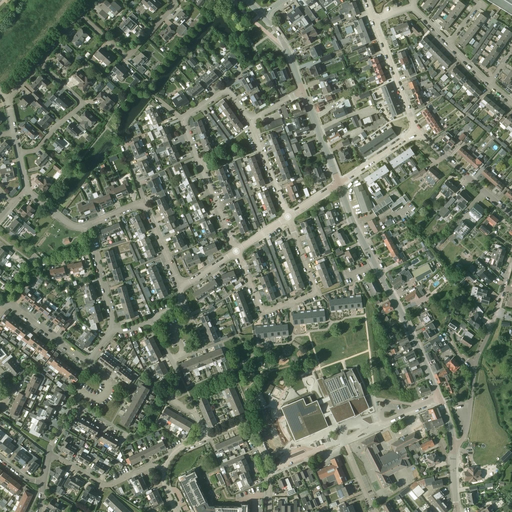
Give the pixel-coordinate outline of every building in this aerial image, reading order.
[(155,11),(161,4),(158,1),(156,2),(154,0),(150,0),(150,1),(149,0),(143,0),(142,2),(149,8),(150,6),(155,11)] [(313,0),(308,0),(306,2),(309,7),(311,9),(315,6),(316,7),(318,5),(316,1),(315,2),(313,0)] [(511,0),(487,0),(511,15),(511,0)] [(101,7),(103,9),(97,15),(104,21),(109,15),(112,18),(115,15),(122,8),(114,1),(110,6),(106,2),(101,7)] [(350,4),(349,1),(345,3),(347,8),(338,12),(339,15),(345,13),(351,10),(357,8),(355,2),(350,4)] [(462,11),(465,6),(460,1),(456,6),(462,11)] [(433,7),(426,2),(422,8),(429,13),(433,7)] [(458,16),(462,11),(456,6),(452,11),(458,16)] [(312,14),(307,7),(303,10),(308,17),(312,14)] [(291,12),(287,15),(293,22),(294,24),(299,20),(305,29),(312,24),(306,16),(304,17),(298,8),(291,13),(291,12)] [(353,16),(359,14),(357,8),(351,10),(352,12),(350,13),(352,16),(353,16)] [(174,19),(180,24),(177,28),(178,29),(182,33),(183,33),(187,28),(182,24),(188,17),(182,11),(177,17),(176,16),(174,19)] [(452,11),(448,16),(454,20),(458,16),(452,11)] [(131,31),(137,25),(134,22),(137,18),(132,13),(129,17),(120,27),(125,32),(129,28),(131,31)] [(477,19),(483,23),(487,18),(481,14),(477,19)] [(339,16),(330,20),(332,24),(341,20),(339,16)] [(448,16),(444,21),(450,25),(454,20),(448,16)] [(439,19),(443,23),(440,26),(446,30),(450,25),(444,21),(440,17),(439,19)] [(356,28),(364,25),(361,19),(357,21),(356,18),(349,20),(350,23),(354,22),(356,28)] [(473,23),(479,28),(483,23),(477,19),(473,23)] [(407,23),(400,25),(404,36),(411,33),(409,30),(408,27),(409,27),(408,26),(409,25),(408,24),(407,23)] [(469,28),(475,33),(479,28),(473,23),(469,28)] [(364,25),(356,28),(358,33),(366,30),(364,25)] [(390,29),(393,36),(391,37),(392,41),(394,47),(398,45),(396,39),(404,36),(400,25),(390,29)] [(167,41),(175,32),(169,26),(161,35),(167,41)] [(306,30),(305,30),(307,33),(302,35),(304,38),(303,39),(304,42),(305,42),(307,45),(307,44),(308,45),(311,44),(311,43),(315,41),(313,37),(317,35),(315,30),(312,26),(306,30)] [(475,33),(469,28),(466,33),(472,38),(475,33)] [(511,32),(506,29),(503,34),(509,39),(511,34),(511,32)] [(79,47),(89,36),(82,30),(77,35),(76,34),(71,40),(79,47)] [(366,30),(358,33),(359,36),(356,38),(355,37),(352,39),(353,42),(368,36),(366,30)] [(474,39),(472,38),(466,33),(462,38),(468,43),(470,44),(474,39)] [(499,35),(501,36),(499,39),(506,44),(509,39),(503,34),(501,33),(499,35)] [(362,45),(370,42),(368,36),(353,42),(354,45),(361,42),(362,45)] [(430,41),(425,37),(420,42),(424,47),(430,41)] [(325,47),(332,43),(330,38),(323,41),(325,47)] [(468,43),(462,38),(458,43),(464,48),(468,43)] [(496,44),(502,49),(506,44),(499,39),(496,44)] [(424,47),(428,51),(434,46),(430,41),(424,47)] [(491,45),(494,47),(493,49),(499,54),(502,49),(496,44),(493,42),(491,45)] [(64,48),(70,53),(72,50),(69,48),(70,47),(67,44),(64,48)] [(313,59),(323,54),(320,49),(318,45),(316,46),(309,50),(313,59)] [(411,45),(406,47),(408,50),(410,49),(412,53),(415,51),(414,49),(412,46),(411,45)] [(430,57),(433,55),(438,50),(434,46),(428,51),(425,54),(427,55),(428,55),(430,57)] [(372,47),(367,49),(366,47),(357,51),(359,54),(367,51),(369,56),(375,54),(372,47)] [(108,65),(114,58),(110,54),(109,55),(101,49),(95,56),(100,60),(101,59),(108,65)] [(489,54),(495,59),(499,54),(493,49),(489,54)] [(438,50),(433,55),(437,60),(442,54),(438,50)] [(399,60),(406,57),(404,51),(397,54),(399,60)] [(146,70),(141,65),(148,58),(142,53),(137,59),(136,58),(134,60),(140,66),(137,69),(142,74),(146,70)] [(67,68),(71,64),(69,62),(70,61),(68,59),(67,60),(61,54),(57,58),(60,61),(57,64),(61,69),(64,65),(67,68)] [(223,63),(229,70),(231,68),(230,67),(232,66),(231,64),(231,63),(234,61),(230,56),(228,54),(223,59),(225,61),(223,63)] [(330,54),(324,57),(320,58),(321,63),(332,59),(330,54)] [(442,54),(437,60),(441,64),(447,59),(442,54)] [(495,59),(489,54),(485,59),(492,64),(495,59)] [(406,57),(399,60),(401,65),(412,61),(411,58),(410,59),(409,56),(406,57)] [(373,66),(379,64),(377,58),(371,60),(373,66)] [(446,68),(451,63),(447,59),(441,64),(439,65),(441,67),(443,66),(446,68)] [(485,59),(482,65),(488,69),(492,64),(485,59)] [(412,61),(401,65),(404,71),(411,68),(414,67),(413,64),(412,61)] [(214,66),(213,67),(218,73),(219,72),(221,71),(223,73),(225,72),(226,72),(229,70),(223,63),(222,63),(220,66),(218,63),(214,66)] [(118,64),(113,70),(109,74),(112,77),(116,73),(118,75),(117,77),(122,81),(126,76),(124,74),(128,70),(124,67),(123,69),(118,64)] [(313,74),(314,77),(322,73),(319,64),(310,67),(311,68),(309,69),(312,75),(313,74)] [(375,72),(381,69),(379,64),(373,66),(375,72)] [(208,75),(214,82),(217,80),(216,79),(218,77),(216,75),(218,73),(213,67),(209,70),(211,73),(208,75)] [(411,68),(404,71),(406,77),(410,75),(410,76),(416,74),(414,67),(411,68)] [(449,77),(451,74),(454,77),(459,71),(455,67),(450,72),(447,75),(449,77)] [(285,69),(280,71),(278,72),(275,73),(274,70),(270,72),(273,80),(277,78),(282,76),(283,81),(289,79),(285,69)] [(377,77),(383,75),(381,69),(375,72),(377,77)] [(85,92),(93,83),(87,77),(86,78),(79,71),(74,77),(81,83),(78,86),(85,92)] [(454,77),(458,81),(459,81),(464,75),(459,71),(454,77)] [(242,76),(244,79),(241,80),(243,83),(242,83),(243,86),(251,82),(249,79),(252,77),(249,72),(242,76)] [(135,73),(132,76),(139,82),(141,80),(135,73)] [(199,78),(199,79),(205,85),(207,83),(209,85),(211,84),(212,84),(214,82),(208,75),(206,73),(203,75),(199,78)] [(445,74),(440,79),(443,82),(448,78),(445,74)] [(383,75),(377,77),(380,83),(386,81),(383,75)] [(460,88),(463,85),(468,80),(464,75),(459,81),(458,81),(454,85),(456,86),(457,85),(460,88)] [(41,76),(38,79),(31,87),(36,91),(42,85),(45,87),(46,86),(49,83),(41,76)] [(511,79),(507,76),(503,81),(509,85),(507,87),(511,90),(511,87),(511,79)] [(194,87),(200,94),(203,92),(202,91),(204,89),(203,87),(205,85),(199,79),(195,82),(197,85),(194,87)] [(328,83),(327,80),(320,83),(322,88),(329,86),(337,82),(336,80),(328,83)] [(410,82),(408,83),(411,89),(420,85),(419,83),(419,82),(416,83),(415,81),(415,80),(410,82)] [(467,89),(473,84),(468,80),(463,85),(467,89)] [(109,82),(106,85),(112,90),(115,87),(109,82)] [(251,82),(243,86),(245,89),(246,89),(247,91),(250,90),(251,92),(258,89),(255,84),(253,85),(251,82)] [(390,84),(381,87),(383,93),(392,90),(390,84)] [(473,84),(467,89),(472,94),(477,88),(473,84)] [(420,85),(411,89),(413,94),(422,91),(420,87),(420,85)] [(334,87),(330,89),(329,86),(322,88),(324,94),(331,91),(333,91),(335,93),(344,90),(342,87),(336,90),(334,87)] [(189,87),(185,91),(190,97),(192,95),(194,97),(197,95),(198,96),(200,94),(194,87),(191,89),(189,87)] [(476,98),(482,92),(477,88),(472,94),(470,96),(472,97),(474,95),(476,98)] [(258,89),(251,92),(253,95),(250,96),(252,99),(251,100),(252,102),(260,98),(258,95),(261,94),(258,89)] [(184,93),(183,93),(181,90),(178,93),(179,95),(172,100),(174,101),(178,108),(186,103),(187,105),(190,103),(184,93)] [(392,90),(383,93),(385,99),(395,95),(392,90)] [(40,97),(34,91),(32,94),(38,100),(40,97)] [(422,91),(413,94),(415,100),(424,97),(423,95),(426,94),(425,92),(423,92),(422,91)] [(107,112),(115,103),(108,97),(107,97),(101,92),(96,97),(102,103),(100,105),(107,112)] [(53,95),(49,100),(55,105),(57,102),(62,106),(60,108),(64,111),(71,103),(62,94),(57,99),(53,95)] [(26,105),(29,101),(31,103),(35,107),(37,105),(40,109),(44,105),(38,100),(35,102),(31,98),(30,99),(27,95),(24,99),(22,97),(20,99),(20,103),(18,105),(23,109),(27,106),(26,105)] [(331,95),(321,100),(321,98),(317,100),(318,103),(314,105),(316,109),(317,112),(322,110),(320,107),(324,106),(328,104),(328,103),(333,101),(331,95)] [(395,95),(385,99),(388,105),(397,101),(395,95)] [(485,106),(490,100),(485,96),(480,102),(485,106)] [(424,97),(415,100),(417,106),(424,104),(427,102),(425,99),(424,97)] [(259,106),(260,109),(267,105),(264,100),(262,101),(260,98),(252,102),(254,106),(255,105),(256,108),(259,106)] [(334,113),(333,114),(334,117),(335,117),(336,118),(336,119),(346,115),(344,112),(347,111),(347,110),(346,108),(351,106),(348,98),(337,105),(334,107),(337,106),(338,109),(333,111),(334,113)] [(220,106),(223,111),(229,107),(226,102),(224,103),(223,100),(216,105),(218,108),(220,106)] [(490,110),(495,104),(490,100),(485,106),(490,110)] [(297,102),(296,103),(295,104),(296,109),(292,111),(294,117),(306,113),(302,101),(300,102),(299,101),(297,102)] [(397,101),(388,105),(390,111),(399,107),(397,101)] [(464,114),(472,105),(470,103),(464,109),(460,106),(458,108),(464,114)] [(466,115),(473,120),(475,118),(471,115),(474,111),(473,111),(478,105),(476,103),(467,112),(466,115)] [(495,104),(490,110),(495,114),(500,108),(495,104)] [(44,105),(40,109),(46,114),(50,110),(48,109),(45,106),(44,105)] [(281,107),(284,118),(289,117),(286,106),(281,107)] [(229,107),(223,111),(227,116),(233,111),(229,107)] [(399,107),(390,111),(392,117),(402,113),(399,107)] [(500,118),(505,112),(500,108),(495,114),(493,116),(495,118),(495,117),(498,120),(500,118)] [(147,115),(149,114),(152,119),(160,116),(157,110),(154,111),(153,109),(151,109),(145,111),(147,115)] [(426,109),(422,113),(425,118),(430,115),(426,109)] [(92,125),(97,120),(87,111),(81,117),(84,120),(80,125),(85,129),(90,124),(92,125)] [(233,111),(227,116),(230,121),(236,116),(233,111)] [(45,129),(53,120),(47,114),(39,124),(45,129)] [(360,127),(375,121),(373,115),(369,116),(369,117),(362,119),(358,121),(360,127)] [(430,115),(425,118),(429,123),(434,120),(430,115)] [(509,125),(511,121),(511,118),(509,115),(506,119),(504,117),(499,122),(506,128),(509,125)] [(160,116),(152,119),(154,124),(149,126),(151,131),(156,128),(159,127),(157,124),(162,122),(160,116)] [(229,126),(232,124),(234,126),(240,121),(236,116),(230,121),(227,123),(229,126)] [(297,129),(299,128),(305,127),(301,116),(294,118),(297,129)] [(202,120),(194,123),(196,128),(204,126),(204,125),(206,124),(205,122),(203,123),(202,120)] [(434,120),(429,123),(432,128),(437,125),(434,120)] [(238,131),(244,127),(240,121),(234,126),(238,131)] [(35,131),(30,127),(31,126),(27,123),(22,129),(33,139),(38,134),(37,133),(38,132),(36,130),(35,131)] [(78,124),(75,126),(72,123),(67,129),(74,136),(77,133),(80,135),(83,132),(84,133),(86,132),(78,124)] [(325,132),(327,137),(336,132),(338,132),(342,129),(344,133),(348,132),(346,127),(344,128),(342,124),(336,127),(325,132)] [(437,125),(432,128),(436,133),(441,130),(445,128),(443,125),(440,126),(440,125),(439,124),(437,125)] [(163,136),(170,133),(168,127),(163,129),(161,126),(159,127),(156,128),(158,132),(160,131),(163,136)] [(204,126),(196,128),(199,134),(206,131),(204,126)] [(308,126),(295,130),(297,137),(301,136),(301,135),(310,131),(311,130),(309,127),(308,127),(308,126)] [(391,128),(386,131),(391,140),(397,136),(391,128)] [(207,131),(206,131),(199,134),(201,140),(208,137),(211,136),(209,131),(207,131)] [(232,135),(231,136),(227,131),(225,133),(230,140),(234,137),(232,135)] [(350,144),(350,147),(353,145),(367,136),(364,131),(351,140),(349,142),(350,144)] [(386,131),(380,135),(386,143),(391,140),(386,131)] [(266,135),(269,141),(276,138),(278,137),(277,135),(275,136),(274,132),(266,135)] [(329,142),(340,136),(338,132),(327,138),(329,142)] [(443,137),(442,139),(446,143),(453,136),(452,134),(449,132),(448,132),(447,132),(447,133),(443,137)] [(170,133),(163,136),(165,142),(163,143),(164,146),(169,144),(168,141),(173,139),(170,133)] [(461,141),(466,136),(463,133),(458,138),(461,141)] [(226,143),(229,141),(224,134),(221,136),(226,143)] [(380,135),(375,138),(381,147),(386,143),(380,135)] [(208,137),(201,140),(203,146),(211,143),(213,142),(212,139),(211,136),(208,137)] [(453,136),(446,143),(451,147),(456,142),(458,140),(454,137),(453,136)] [(53,145),(56,147),(54,150),(59,154),(62,150),(61,149),(64,145),(67,148),(70,144),(64,139),(62,141),(59,137),(56,140),(57,140),(53,145)] [(135,144),(131,145),(133,151),(141,147),(144,146),(141,140),(140,141),(138,137),(133,140),(135,144)] [(278,143),(276,138),(269,141),(271,146),(278,143)] [(375,138),(370,142),(375,150),(381,147),(375,138)] [(10,147),(7,144),(8,143),(5,141),(4,142),(0,146),(0,149),(0,150),(0,154),(1,156),(3,157),(5,154),(4,153),(7,150),(8,151),(11,148),(10,147)] [(312,142),(304,145),(300,147),(299,142),(291,145),(294,153),(302,150),(301,150),(305,148),(305,150),(303,151),(303,152),(304,156),(305,156),(308,156),(308,157),(315,154),(313,147),(314,146),(312,142)] [(370,142),(364,145),(370,154),(375,150),(370,142)] [(212,146),(211,143),(203,146),(206,152),(212,149),(212,151),(217,149),(215,145),(212,146)] [(278,143),(271,146),(273,152),(280,149),(278,143)] [(169,144),(164,146),(164,147),(163,147),(164,150),(165,149),(166,150),(168,149),(170,155),(178,151),(176,146),(171,148),(169,144)] [(364,145),(359,149),(365,157),(370,154),(364,145)] [(141,147),(133,151),(135,156),(139,155),(141,158),(146,156),(143,150),(142,150),(141,147)] [(347,161),(351,160),(347,148),(343,149),(344,151),(339,153),(342,161),(346,160),(347,161)] [(410,148),(405,152),(409,157),(414,154),(410,148)] [(461,148),(457,152),(462,156),(466,152),(461,148)] [(280,149),(273,152),(275,158),(282,155),(280,149)] [(177,162),(176,159),(181,157),(178,151),(170,155),(172,158),(170,159),(172,165),(177,162)] [(405,152),(400,155),(404,161),(405,163),(409,161),(410,160),(409,157),(405,152)] [(466,152),(462,156),(467,160),(470,156),(466,152)] [(470,156),(467,160),(471,164),(475,160),(477,158),(478,157),(473,153),(472,154),(470,156)] [(47,154),(45,157),(43,155),(36,162),(42,167),(48,160),(52,164),(55,161),(47,154)] [(282,155),(275,158),(277,163),(285,161),(282,155)] [(400,155),(395,159),(398,164),(400,167),(401,166),(403,165),(401,162),(404,161),(400,155)] [(146,156),(141,158),(143,162),(138,163),(141,169),(149,166),(146,160),(148,159),(146,156)] [(250,164),(257,162),(255,156),(248,158),(250,164)] [(475,160),(471,164),(476,169),(478,166),(480,168),(484,164),(478,159),(477,158),(475,160)] [(389,162),(395,170),(399,168),(400,167),(398,164),(395,159),(389,162)] [(0,172),(2,179),(6,178),(7,180),(14,179),(14,176),(12,168),(6,169),(5,165),(10,164),(9,160),(5,161),(4,161),(2,164),(0,165),(0,168),(1,172),(0,172)] [(285,161),(277,163),(280,169),(287,166),(285,161)] [(257,162),(250,164),(252,170),(259,167),(257,162)] [(58,171),(61,167),(56,163),(53,167),(58,171)] [(180,163),(173,166),(176,172),(179,171),(181,174),(189,170),(186,165),(182,167),(180,163)] [(385,165),(380,169),(385,177),(386,176),(388,175),(387,172),(389,171),(385,165)] [(151,168),(150,169),(149,166),(141,169),(143,175),(147,173),(149,176),(154,174),(151,168)] [(288,166),(287,167),(287,166),(280,169),(282,175),(289,172),(291,172),(288,166)] [(227,170),(224,171),(223,167),(216,170),(218,176),(225,173),(228,172),(227,170)] [(259,167),(252,170),(254,176),(261,173),(259,167)] [(318,183),(326,180),(324,173),(323,174),(320,167),(310,170),(311,174),(314,173),(315,176),(316,176),(318,183)] [(430,168),(426,173),(431,177),(428,180),(429,182),(431,183),(433,184),(436,181),(441,176),(436,172),(435,172),(430,168)] [(380,169),(375,172),(378,178),(381,176),(382,179),(384,178),(385,177),(380,169)] [(424,169),(413,177),(414,179),(426,172),(424,169)] [(486,177),(490,173),(485,169),(481,173),(486,177)] [(189,170),(181,174),(183,179),(181,180),(183,184),(188,181),(187,178),(191,176),(189,170)] [(289,172),(282,175),(284,181),(287,179),(291,178),(293,177),(291,171),(291,172),(289,172)] [(490,173),(486,177),(491,182),(494,177),(497,175),(493,171),(492,172),(491,171),(490,173)] [(375,172),(370,175),(373,181),(378,178),(375,172)] [(225,173),(218,176),(220,182),(227,179),(225,173)] [(261,173),(254,176),(256,181),(263,179),(261,173)] [(153,180),(149,182),(151,188),(159,185),(160,184),(161,183),(159,178),(158,178),(157,176),(156,175),(151,177),(153,180)] [(364,179),(368,185),(369,187),(374,184),(375,184),(375,183),(373,181),(370,175),(364,179)] [(45,192),(51,184),(45,179),(44,180),(40,176),(35,181),(40,185),(39,187),(45,192)] [(400,183),(395,176),(391,179),(395,186),(400,183)] [(494,177),(491,182),(495,186),(499,182),(494,177)] [(290,194),(298,191),(296,185),(297,184),(304,181),(303,178),(298,179),(289,183),(290,187),(287,188),(290,194)] [(227,179),(220,182),(222,188),(230,185),(227,179)] [(256,181),(252,183),(253,186),(257,184),(259,187),(266,185),(263,179),(256,181)] [(124,185),(119,187),(123,197),(128,194),(126,188),(129,187),(126,180),(122,182),(124,185)] [(189,192),(197,189),(194,183),(189,185),(188,181),(183,184),(179,185),(181,190),(187,188),(189,192)] [(450,195),(457,189),(447,181),(441,187),(443,189),(440,192),(447,198),(450,195)] [(499,182),(495,186),(500,190),(504,186),(499,182)] [(159,196),(164,193),(167,192),(165,189),(163,190),(160,184),(159,185),(151,188),(154,194),(158,192),(159,196)] [(113,185),(109,187),(112,194),(115,193),(117,199),(123,197),(119,187),(114,189),(113,185)] [(224,193),(232,191),(230,185),(222,188),(224,193)] [(377,216),(390,207),(393,212),(409,201),(405,195),(402,197),(393,203),(389,197),(375,206),(371,200),(370,201),(367,194),(366,194),(365,190),(364,191),(362,185),(353,188),(357,199),(359,199),(363,213),(373,210),(377,216)] [(107,195),(103,197),(107,206),(113,204),(109,196),(112,194),(109,187),(105,189),(108,195),(107,195)] [(14,188),(9,194),(12,197),(18,191),(14,188)] [(197,189),(189,192),(190,195),(188,199),(186,199),(188,203),(191,202),(196,200),(195,197),(199,195),(197,189)] [(235,190),(232,191),(224,193),(227,200),(230,198),(231,201),(241,197),(240,194),(237,195),(235,190)] [(263,198),(270,196),(268,190),(260,193),(263,198)] [(376,192),(374,194),(378,199),(383,196),(382,195),(379,190),(378,191),(376,192)] [(298,191),(290,194),(292,201),(300,198),(298,191)] [(465,204),(470,198),(462,191),(456,198),(459,200),(456,204),(460,207),(463,210),(467,206),(465,204)] [(164,193),(159,196),(161,199),(157,200),(159,206),(167,203),(164,197),(166,197),(164,193)] [(98,196),(94,197),(94,198),(95,200),(97,204),(100,203),(102,209),(107,206),(103,197),(99,199),(98,196)] [(265,204),(272,201),(270,196),(263,198),(265,204)] [(452,197),(438,213),(444,218),(450,211),(447,208),(455,200),(452,197)] [(91,203),(87,204),(91,214),(97,212),(94,205),(97,204),(95,200),(94,198),(91,200),(92,202),(91,203)] [(196,200),(191,202),(192,205),(194,204),(196,210),(205,207),(202,201),(197,203),(196,200)] [(272,201),(265,204),(267,210),(274,207),(272,201)] [(237,202),(230,205),(232,211),(239,208),(237,202)] [(81,203),(78,205),(82,215),(85,214),(86,217),(91,214),(87,204),(83,206),(81,203)] [(167,203),(159,206),(162,212),(165,210),(167,214),(174,211),(172,211),(171,208),(169,208),(167,203)] [(476,204),(470,211),(468,213),(477,220),(485,211),(476,204)] [(28,219),(35,210),(30,206),(28,209),(24,205),(19,211),(22,214),(28,219)] [(205,207),(196,210),(198,213),(197,213),(197,216),(194,218),(195,222),(199,220),(204,218),(202,214),(207,212),(205,207)] [(269,216),(276,213),(274,207),(267,210),(262,212),(263,214),(268,212),(269,216)] [(239,208),(232,211),(234,217),(242,214),(239,208)] [(326,213),(329,219),(337,216),(335,210),(326,213)] [(174,211),(167,214),(168,217),(165,219),(167,225),(175,221),(172,216),(174,215),(175,214),(174,211)] [(311,215),(312,219),(315,218),(317,223),(320,222),(316,213),(311,215)] [(242,214),(234,217),(237,222),(244,220),(242,214)] [(496,217),(495,218),(491,214),(487,219),(483,224),(478,229),(486,235),(491,231),(485,226),(490,221),(494,225),(496,222),(497,223),(499,221),(499,219),(496,217)] [(139,215),(130,219),(132,225),(135,224),(142,221),(139,215)] [(331,226),(340,223),(337,216),(329,219),(331,226)] [(374,219),(367,222),(370,226),(374,233),(381,229),(380,226),(382,225),(381,224),(388,220),(386,217),(377,221),(376,222),(374,219)] [(204,218),(199,220),(200,224),(202,223),(204,229),(212,225),(210,220),(205,222),(204,218)] [(15,219),(9,227),(18,234),(24,227),(29,231),(31,228),(23,221),(21,224),(15,219)] [(244,220),(237,222),(239,228),(246,226),(249,224),(248,221),(245,223),(244,220)] [(307,220),(300,223),(302,229),(309,226),(312,225),(311,223),(308,224),(307,221),(307,220)] [(142,221),(135,224),(137,229),(144,227),(142,221)] [(179,226),(177,227),(175,221),(167,225),(170,231),(174,229),(175,232),(182,229),(180,226),(179,226)] [(260,227),(258,221),(257,221),(255,222),(252,223),(254,229),(260,227)] [(463,238),(471,228),(463,221),(454,231),(463,238)] [(113,225),(116,233),(122,230),(119,223),(113,225)] [(107,228),(110,235),(116,233),(113,225),(107,228)] [(212,225),(204,229),(207,234),(205,235),(206,238),(212,236),(210,233),(215,231),(212,225)] [(246,226),(239,228),(241,234),(248,232),(249,233),(252,231),(250,227),(247,229),(246,226)] [(309,226),(302,229),(304,234),(311,232),(309,226)] [(135,233),(138,231),(139,235),(137,236),(139,238),(145,236),(144,233),(146,232),(144,227),(137,229),(134,230),(134,232),(135,232),(135,233)] [(106,240),(105,237),(110,235),(107,228),(101,230),(103,234),(100,236),(102,242),(106,240)] [(175,243),(182,240),(185,239),(183,233),(182,233),(181,232),(185,230),(184,228),(182,229),(175,232),(177,235),(172,237),(175,243)] [(342,246),(350,242),(347,237),(346,238),(343,232),(341,232),(340,230),(333,233),(336,238),(338,237),(342,246)] [(387,232),(381,235),(384,241),(390,238),(392,236),(391,234),(392,234),(390,230),(387,232)] [(311,232),(304,234),(307,240),(314,238),(311,232)] [(145,236),(139,238),(140,241),(141,240),(144,246),(151,243),(149,237),(146,238),(145,236)] [(314,238),(307,240),(309,246),(316,243),(314,238)] [(390,238),(384,241),(385,241),(387,246),(393,243),(390,238)] [(188,248),(187,245),(185,245),(182,240),(175,243),(177,249),(182,247),(183,250),(188,248)] [(214,243),(209,246),(212,254),(218,251),(216,246),(219,245),(217,240),(214,241),(214,243)] [(278,245),(280,244),(282,250),(289,247),(287,241),(283,243),(281,240),(276,241),(278,245)] [(146,252),(153,249),(151,243),(144,246),(146,252)] [(316,243),(309,246),(311,252),(318,249),(316,243)] [(393,243),(387,246),(388,247),(390,251),(398,247),(397,245),(397,244),(394,245),(393,244),(393,243)] [(506,251),(504,250),(505,248),(501,247),(501,246),(495,244),(494,247),(497,248),(497,251),(494,250),(493,253),(504,256),(506,251)] [(263,251),(266,250),(268,255),(270,254),(268,248),(267,248),(266,245),(262,247),(263,251)] [(202,246),(198,248),(200,251),(201,253),(204,251),(206,256),(207,256),(212,254),(209,246),(203,248),(202,246)] [(289,247),(282,250),(284,256),(291,253),(289,247)] [(398,247),(390,251),(393,257),(398,254),(401,252),(400,250),(399,249),(398,247)] [(11,256),(13,253),(7,249),(5,251),(0,248),(0,254),(5,258),(8,254),(11,256)] [(351,263),(358,259),(354,252),(355,252),(353,248),(345,252),(351,263)] [(107,258),(114,256),(112,249),(105,251),(107,258)] [(153,256),(156,255),(153,249),(146,252),(149,257),(147,258),(148,261),(154,258),(153,256)] [(320,255),(322,254),(321,251),(319,252),(318,249),(311,252),(313,258),(320,255)] [(338,258),(345,254),(342,249),(336,253),(338,258)] [(197,254),(192,257),(195,265),(201,262),(199,258),(202,256),(201,253),(200,251),(196,253),(197,254)] [(251,254),(250,255),(253,260),(253,261),(260,258),(258,252),(255,253),(254,253),(252,253),(251,254)] [(398,254),(393,257),(396,262),(397,262),(399,265),(407,260),(406,257),(404,258),(401,252),(398,254)] [(185,258),(182,259),(184,264),(188,263),(190,267),(195,265),(192,257),(190,253),(184,256),(185,258)] [(284,256),(281,257),(282,259),(285,258),(286,261),(293,259),(291,253),(284,256)] [(493,253),(491,259),(494,260),(502,262),(504,256),(493,253)] [(0,254),(0,266),(2,267),(4,264),(5,265),(9,261),(5,258),(0,254)] [(114,256),(107,258),(109,264),(116,262),(114,256)] [(317,261),(318,264),(317,265),(319,271),(326,268),(324,262),(325,261),(324,259),(325,258),(326,257),(323,257),(323,258),(317,261)] [(260,258),(253,261),(255,266),(262,264),(260,258)] [(480,263),(484,268),(487,266),(479,258),(475,261),(478,264),(480,263)] [(293,259),(286,261),(289,267),(296,264),(293,259)] [(77,264),(80,273),(85,271),(84,267),(87,266),(85,260),(79,261),(79,263),(77,264)] [(502,262),(494,260),(492,265),(491,265),(490,268),(496,270),(497,267),(500,268),(502,262)] [(116,262),(109,264),(110,270),(112,269),(118,268),(116,262)] [(80,273),(77,264),(74,264),(74,263),(67,265),(69,271),(73,270),(74,274),(80,273)] [(412,272),(418,283),(426,278),(427,278),(430,276),(429,274),(432,272),(427,263),(412,272)] [(262,264),(255,266),(257,272),(264,270),(264,269),(267,268),(268,268),(267,266),(266,266),(263,267),(262,264)] [(296,264),(289,267),(291,273),(298,271),(296,264)] [(70,275),(69,271),(67,265),(61,267),(61,268),(59,269),(61,278),(67,276),(66,272),(67,272),(68,276),(70,275)] [(150,274),(159,270),(158,267),(156,268),(155,265),(146,269),(147,272),(149,271),(150,274)] [(118,268),(112,269),(114,275),(121,273),(120,267),(118,268)] [(61,278),(59,269),(57,270),(56,268),(50,270),(52,276),(55,275),(56,279),(61,278)] [(321,276),(328,274),(326,268),(319,271),(321,276)] [(395,289),(413,277),(408,270),(406,272),(404,269),(399,273),(400,275),(391,282),(390,282),(395,289)] [(149,280),(150,279),(160,275),(158,273),(160,272),(159,270),(150,274),(151,276),(149,277),(148,278),(149,280)] [(467,270),(456,281),(460,284),(466,277),(471,282),(475,278),(467,270)] [(488,284),(494,278),(486,270),(480,275),(488,284)] [(228,273),(231,281),(237,279),(234,271),(228,273)] [(298,271),(291,273),(293,279),(300,276),(298,271)] [(121,273),(114,275),(116,282),(123,279),(121,273)] [(219,279),(223,286),(228,285),(227,282),(231,281),(228,273),(222,275),(223,277),(219,279)] [(332,275),(329,277),(328,274),(321,276),(323,282),(330,279),(333,278),(332,275)] [(160,275),(150,279),(151,282),(153,281),(154,283),(163,280),(162,277),(161,278),(160,275)] [(262,284),(269,281),(267,275),(260,278),(262,284)] [(370,291),(371,294),(373,297),(374,296),(375,296),(379,294),(377,288),(378,288),(373,278),(367,281),(372,290),(370,291)] [(210,283),(214,290),(215,290),(216,291),(223,287),(223,286),(219,279),(216,281),(215,279),(210,283)] [(330,279),(323,282),(326,288),(333,285),(330,279)] [(163,280),(154,283),(155,286),(153,287),(154,289),(164,285),(163,283),(164,282),(163,280)] [(269,281),(262,284),(264,290),(272,287),(269,281)] [(295,284),(292,285),(293,287),(296,286),(299,293),(303,291),(302,288),(305,287),(302,281),(295,284)] [(84,294),(87,294),(87,293),(95,291),(92,284),(90,285),(89,282),(80,284),(82,291),(83,291),(84,294)] [(204,286),(209,294),(214,290),(210,283),(204,286)] [(164,285),(154,289),(155,291),(157,291),(158,293),(167,289),(166,287),(165,288),(164,285)] [(199,290),(205,298),(210,295),(209,294),(204,286),(199,290)] [(272,287),(264,290),(267,295),(274,293),(272,287)] [(478,288),(476,294),(482,296),(480,302),(488,304),(490,298),(486,297),(487,291),(478,288)] [(167,289),(158,293),(159,296),(158,297),(159,299),(168,295),(167,292),(168,292),(167,289)] [(417,289),(414,291),(405,297),(407,301),(415,297),(417,300),(421,297),(417,289)] [(205,298),(199,290),(194,293),(199,301),(204,297),(205,299),(205,298)] [(29,301),(34,294),(30,291),(28,294),(24,291),(21,297),(26,301),(27,300),(29,301)] [(87,293),(87,294),(88,297),(84,299),(86,305),(93,303),(95,303),(94,299),(97,298),(95,291),(87,293)] [(236,300),(244,297),(242,291),(234,294),(236,300)] [(274,293),(267,295),(269,301),(276,299),(274,293)] [(34,294),(29,301),(31,303),(30,304),(35,308),(39,303),(40,301),(42,299),(39,296),(38,297),(34,294)] [(355,299),(354,299),(350,299),(350,296),(347,297),(347,299),(349,299),(350,309),(356,308),(355,299)] [(355,299),(356,308),(363,308),(361,298),(356,298),(356,296),(354,296),(354,299),(355,299)] [(244,297),(236,300),(239,306),(247,303),(244,297)] [(349,299),(347,299),(344,300),(343,297),(341,297),(341,300),(342,300),(343,310),(350,309),(349,299)] [(336,301),(335,301),(331,301),(331,298),(328,299),(329,302),(330,302),(331,311),(337,310),(336,301)] [(337,298),(335,298),(335,301),(336,301),(337,310),(343,310),(342,300),(341,300),(337,300),(337,298)] [(382,306),(380,307),(382,310),(391,305),(389,301),(382,305),(382,306)] [(39,303),(35,308),(41,312),(42,311),(43,312),(49,305),(45,302),(44,302),(42,305),(41,304),(39,303)] [(51,303),(43,312),(46,314),(45,315),(50,319),(58,309),(51,303)] [(85,306),(87,312),(92,311),(93,315),(101,312),(98,305),(94,306),(93,303),(86,305),(85,306)] [(247,303),(239,306),(241,312),(249,308),(247,303)] [(382,310),(381,311),(383,314),(384,314),(386,313),(393,310),(394,309),(392,305),(391,305),(382,310)] [(249,308),(241,312),(243,317),(251,314),(249,308)] [(318,312),(317,312),(313,313),(313,310),(311,310),(311,313),(312,313),(313,323),(319,322),(318,312)] [(318,312),(319,322),(326,322),(325,312),(319,312),(319,310),(317,310),(317,312),(318,312)] [(56,311),(50,319),(56,323),(56,322),(58,324),(65,315),(65,314),(61,311),(59,313),(56,311)] [(135,317),(133,311),(125,314),(126,319),(131,318),(132,321),(140,319),(139,316),(135,317)] [(312,313),(311,313),(307,313),(307,311),(304,311),(304,314),(306,314),(307,324),(313,323),(312,313)] [(101,312),(93,315),(94,319),(89,320),(91,326),(90,327),(96,332),(97,329),(95,322),(103,320),(101,312)] [(299,314),(298,314),(294,315),(294,312),(292,312),(292,316),(293,316),(294,325),(301,324),(299,314)] [(306,314),(304,314),(301,314),(300,312),(298,312),(298,314),(299,314),(301,324),(307,324),(306,314)] [(432,321),(430,317),(427,312),(419,317),(422,322),(425,325),(432,321)] [(479,326),(482,321),(479,320),(482,315),(476,312),(473,316),(471,319),(470,318),(468,321),(469,322),(469,323),(476,327),(475,328),(478,330),(481,327),(479,326)] [(208,314),(201,317),(203,324),(210,321),(210,320),(213,319),(212,317),(209,318),(208,314)] [(244,327),(251,325),(250,322),(253,320),(251,314),(243,317),(245,323),(242,324),(244,327)] [(5,326),(11,318),(7,315),(1,323),(5,326)] [(64,317),(58,324),(60,325),(60,326),(65,330),(72,320),(69,318),(65,315),(64,317)] [(11,318),(5,326),(9,329),(15,321),(11,318)] [(15,321),(9,329),(14,332),(19,325),(15,321)] [(210,321),(203,324),(206,329),(213,326),(215,325),(214,323),(212,324),(210,321)] [(447,327),(454,331),(458,326),(451,321),(447,327)] [(424,326),(426,330),(423,332),(427,339),(436,333),(434,330),(436,329),(432,322),(424,326)] [(281,326),(283,336),(289,336),(288,326),(283,326),(282,323),(280,324),(280,327),(281,326)] [(281,326),(280,327),(276,327),(276,324),(274,324),(274,327),(275,327),(276,337),(283,336),(281,326)] [(19,325),(14,332),(18,336),(24,328),(19,325)] [(275,327),(274,327),(270,328),(270,325),(267,325),(268,328),(269,328),(270,338),(276,337),(275,327)] [(96,332),(90,327),(90,328),(88,326),(84,332),(87,334),(85,337),(92,342),(96,336),(94,334),(96,332)] [(213,326),(206,329),(208,335),(215,332),(213,326)] [(262,329),(261,329),(257,329),(257,326),(255,327),(255,330),(256,330),(257,340),(264,339),(262,329)] [(269,328),(268,328),(264,329),(263,326),(261,326),(261,329),(262,329),(264,339),(270,338),(269,328)] [(24,328),(18,336),(22,339),(19,343),(21,345),(24,342),(28,337),(26,335),(28,331),(24,328)] [(392,332),(388,333),(389,334),(386,335),(388,340),(394,337),(393,337),(398,335),(397,331),(392,333),(392,332)] [(469,348),(473,342),(470,340),(473,335),(467,331),(465,334),(466,334),(460,341),(469,348)] [(215,332),(208,335),(211,341),(218,338),(215,332)] [(28,337),(24,342),(26,344),(27,343),(31,346),(37,338),(33,335),(30,338),(28,337)] [(436,351),(444,346),(446,344),(444,342),(442,343),(437,336),(430,342),(433,347),(432,348),(434,351),(435,351),(436,351)] [(83,349),(85,346),(87,348),(92,342),(85,337),(83,340),(80,338),(76,344),(83,349)] [(147,346),(155,342),(152,337),(145,341),(147,346)] [(400,346),(409,342),(407,337),(398,341),(400,346)] [(37,338),(31,346),(36,349),(41,341),(37,338)] [(113,340),(110,345),(114,349),(118,344),(113,340)] [(41,341),(36,349),(40,352),(46,345),(41,341)] [(150,350),(157,347),(155,342),(147,346),(150,350)] [(405,352),(412,348),(410,343),(406,345),(406,344),(402,346),(403,347),(400,348),(401,351),(404,350),(405,352)] [(445,351),(450,348),(447,344),(445,346),(440,349),(442,353),(445,351)] [(40,352),(36,358),(39,360),(42,358),(46,361),(52,353),(49,350),(50,348),(46,345),(40,352)] [(152,355),(160,351),(157,347),(150,350),(152,355)] [(221,349),(215,351),(220,363),(220,362),(222,362),(221,359),(225,358),(221,349)] [(106,351),(98,361),(102,364),(110,354),(106,351)] [(160,351),(152,355),(155,360),(162,357),(160,351)] [(209,353),(213,362),(217,361),(218,363),(220,363),(215,351),(209,353)] [(413,351),(404,355),(405,356),(408,362),(408,363),(417,358),(414,353),(415,352),(414,351),(413,351)] [(425,354),(428,362),(433,359),(435,358),(433,354),(432,355),(431,353),(430,353),(430,352),(425,354)] [(110,354),(102,364),(107,368),(115,357),(111,353),(110,354)] [(213,362),(209,353),(204,355),(208,367),(210,366),(209,364),(213,362)] [(6,358),(8,361),(4,364),(7,368),(15,362),(11,358),(13,357),(11,355),(6,358)] [(50,364),(51,365),(55,368),(61,360),(56,357),(56,358),(53,355),(47,362),(46,364),(49,366),(50,364)] [(198,358),(201,367),(205,365),(206,368),(208,367),(204,355),(198,358)] [(115,357),(107,368),(111,371),(113,368),(115,370),(121,362),(115,357)] [(455,368),(458,365),(458,364),(458,363),(457,362),(456,362),(455,361),(456,360),(453,357),(451,359),(448,357),(443,362),(449,367),(454,373),(457,370),(455,368)] [(201,367),(198,358),(192,360),(196,372),(199,371),(198,368),(201,367)] [(444,366),(440,367),(438,362),(435,364),(433,359),(428,362),(433,372),(439,369),(440,372),(445,369),(444,366)] [(55,368),(53,371),(57,374),(58,373),(59,371),(65,364),(61,360),(55,368)] [(186,362),(189,371),(193,370),(194,372),(196,372),(192,360),(186,362)] [(416,366),(419,364),(417,360),(409,363),(412,370),(417,368),(416,366)] [(157,371),(165,367),(162,361),(151,367),(152,369),(155,367),(157,371)] [(15,362),(7,368),(11,372),(18,366),(15,362)] [(117,371),(115,374),(120,378),(128,367),(121,362),(115,370),(117,371)] [(183,373),(184,376),(187,375),(186,373),(189,371),(186,362),(180,364),(183,373)] [(62,376),(63,374),(69,367),(65,364),(59,371),(58,373),(62,376)] [(23,369),(21,370),(18,366),(11,372),(14,377),(18,373),(20,375),(25,371),(23,369)] [(69,367),(63,374),(68,378),(73,370),(69,367)] [(128,367),(120,378),(124,381),(131,373),(132,371),(128,367)] [(165,367),(157,371),(158,375),(156,376),(157,378),(168,372),(165,367)] [(322,378),(318,380),(325,397),(325,399),(329,397),(330,400),(327,402),(332,411),(332,412),(333,411),(334,413),(338,422),(344,419),(344,418),(352,414),(353,415),(368,408),(363,396),(365,396),(360,381),(354,368),(344,373),(344,371),(323,380),(322,378)] [(421,368),(413,371),(412,371),(410,372),(405,373),(407,379),(405,380),(407,385),(409,384),(414,382),(412,377),(414,376),(423,372),(421,368)] [(445,385),(446,385),(449,392),(450,394),(454,392),(453,390),(454,390),(451,383),(448,374),(445,369),(434,375),(438,383),(443,381),(441,379),(445,377),(447,382),(444,383),(445,385)] [(73,370),(68,378),(75,384),(80,377),(77,375),(78,374),(73,370)] [(131,373),(124,381),(128,384),(132,379),(135,380),(138,375),(134,372),(133,374),(131,373)] [(34,375),(31,380),(39,384),(41,385),(42,385),(46,378),(40,373),(38,377),(34,375)] [(31,380),(29,385),(37,389),(38,390),(41,385),(39,384),(31,380)] [(225,390),(222,392),(223,394),(234,389),(234,388),(232,383),(223,387),(225,390)] [(292,383),(275,390),(279,399),(295,393),(292,383)] [(26,390),(34,394),(37,389),(29,385),(26,390)] [(137,394),(145,399),(150,389),(142,385),(137,394)] [(419,388),(415,389),(418,397),(422,395),(422,396),(431,393),(429,388),(426,389),(425,385),(424,385),(419,388)] [(55,390),(58,392),(56,397),(65,401),(68,396),(61,393),(62,390),(56,387),(55,390)] [(413,399),(418,397),(415,388),(409,389),(413,399)] [(234,389),(223,394),(224,396),(227,395),(227,396),(228,398),(237,395),(236,393),(234,389)] [(24,394),(24,395),(27,396),(32,398),(34,400),(37,395),(34,394),(26,390),(24,394)] [(17,397),(25,401),(27,396),(24,395),(24,394),(20,392),(17,397)] [(137,394),(132,404),(140,408),(145,399),(137,394)] [(47,401),(53,404),(52,405),(56,406),(58,403),(63,406),(65,401),(56,397),(52,395),(50,400),(47,398),(46,401),(47,402),(47,401)] [(230,402),(227,403),(228,405),(239,400),(238,398),(237,395),(228,398),(229,401),(230,402)] [(197,400),(200,407),(208,403),(205,396),(197,400)] [(310,396),(282,408),(295,440),(315,432),(315,428),(327,427),(324,418),(334,413),(333,411),(332,412),(332,411),(322,415),(318,406),(327,402),(330,400),(329,397),(325,399),(325,398),(316,401),(313,403),(310,396)] [(15,402),(23,406),(25,401),(17,397),(15,402)] [(239,400),(228,405),(228,407),(229,408),(231,406),(233,410),(242,406),(240,402),(239,400)] [(46,411),(56,415),(58,410),(51,407),(52,405),(53,404),(47,401),(47,402),(45,405),(48,406),(46,411)] [(23,406),(15,402),(13,407),(20,411),(20,410),(23,406)] [(200,407),(202,414),(203,414),(211,410),(208,403),(200,407)] [(132,404),(126,413),(134,418),(140,408),(132,404)] [(235,413),(232,415),(233,417),(236,416),(244,412),(242,407),(242,406),(233,410),(233,411),(235,413)] [(22,411),(20,410),(20,411),(13,407),(10,412),(12,412),(11,415),(18,419),(22,411)] [(428,410),(419,414),(423,424),(440,417),(441,418),(442,417),(437,407),(428,410)] [(166,408),(161,416),(164,419),(163,421),(165,422),(171,411),(166,408)] [(46,411),(43,409),(39,417),(43,418),(43,419),(45,420),(46,417),(53,420),(56,415),(46,411)] [(203,414),(202,414),(205,421),(206,420),(214,417),(211,410),(203,414)] [(171,411),(165,422),(167,423),(168,421),(172,423),(177,414),(171,411)] [(278,411),(268,414),(273,427),(283,424),(278,411)] [(134,418),(126,413),(121,423),(129,427),(134,418)] [(177,414),(172,423),(175,425),(173,428),(172,430),(174,431),(175,430),(182,418),(177,414)] [(37,425),(46,429),(48,424),(42,421),(43,419),(43,418),(39,417),(37,416),(36,419),(39,420),(37,425)] [(70,426),(73,427),(80,431),(81,428),(86,419),(82,417),(79,423),(74,420),(70,426)] [(206,420),(205,421),(208,428),(217,424),(214,417),(206,420)] [(440,417),(423,424),(426,431),(432,429),(435,428),(444,424),(442,417),(441,418),(440,417)] [(182,418),(175,430),(177,432),(179,427),(182,429),(187,421),(182,418)] [(86,419),(81,428),(86,431),(91,422),(86,419)] [(187,421),(182,429),(186,431),(185,433),(187,435),(193,424),(187,421)] [(91,422),(86,431),(91,434),(96,425),(91,422)] [(30,431),(36,434),(37,431),(43,434),(46,429),(37,425),(33,424),(30,431)] [(96,425),(91,434),(95,436),(93,439),(94,440),(94,441),(96,442),(100,436),(99,435),(100,434),(98,433),(101,428),(96,425)] [(100,436),(96,442),(99,443),(100,441),(105,444),(110,434),(105,432),(102,437),(100,436)] [(380,458),(378,453),(377,453),(379,452),(376,445),(379,443),(375,435),(361,443),(380,480),(384,488),(392,484),(388,476),(406,466),(407,468),(411,466),(407,459),(409,458),(406,451),(403,453),(401,449),(402,448),(419,440),(415,432),(405,437),(404,436),(400,438),(401,440),(391,445),(394,450),(380,458)] [(383,435),(386,441),(391,439),(389,432),(383,435)] [(4,441),(0,446),(0,447),(4,450),(10,442),(6,439),(8,436),(6,434),(2,439),(4,441)] [(110,434),(105,444),(109,446),(115,437),(110,434)] [(235,437),(238,445),(244,442),(240,435),(235,437)] [(115,437),(109,446),(112,448),(111,450),(115,453),(118,449),(119,447),(116,446),(120,440),(115,437)] [(230,439),(233,447),(238,445),(235,437),(230,439)] [(63,443),(66,445),(63,451),(67,454),(73,445),(70,444),(72,441),(67,438),(63,443)] [(225,441),(228,449),(233,447),(230,439),(225,441)] [(272,440),(266,442),(270,456),(276,454),(272,440)] [(423,451),(435,445),(432,440),(420,446),(418,442),(407,448),(409,452),(417,448),(417,449),(421,447),(423,451)] [(163,441),(158,443),(158,444),(161,451),(162,450),(166,448),(163,441)] [(228,449),(225,441),(220,443),(223,451),(224,451),(228,449)] [(16,450),(20,445),(17,443),(15,446),(10,442),(4,450),(9,454),(14,448),(16,450)] [(76,451),(79,452),(82,447),(76,443),(74,446),(73,445),(67,454),(72,457),(76,451)] [(158,443),(153,446),(156,453),(157,453),(161,451),(158,444),(158,443)] [(220,443),(215,445),(218,453),(216,454),(217,458),(223,455),(222,455),(225,454),(224,451),(223,451),(220,443)] [(19,452),(14,458),(19,461),(25,453),(27,450),(23,447),(20,445),(16,450),(19,452)] [(82,446),(82,447),(79,452),(81,454),(78,460),(83,463),(88,454),(89,451),(84,449),(85,448),(82,446)] [(153,446),(148,448),(152,455),(156,453),(153,446)] [(148,448),(143,450),(143,451),(147,458),(147,457),(151,455),(152,455),(148,448)] [(25,453),(19,461),(23,465),(28,459),(30,461),(34,456),(32,454),(27,450),(25,453)] [(143,450),(138,453),(139,453),(142,460),(147,458),(143,451),(143,450)] [(504,463),(511,455),(511,453),(509,451),(500,459),(504,463)] [(88,454),(83,463),(87,466),(91,460),(94,461),(97,456),(97,455),(94,453),(93,454),(91,453),(90,455),(88,454)] [(138,453),(133,455),(137,462),(138,462),(142,460),(139,453),(138,453)] [(434,453),(427,456),(426,454),(423,455),(423,456),(424,460),(425,460),(428,459),(429,462),(428,462),(429,467),(439,463),(438,459),(437,459),(434,453)] [(133,455),(128,457),(132,465),(137,462),(133,455)] [(33,463),(28,469),(33,472),(36,469),(37,470),(39,467),(38,466),(39,464),(37,463),(39,460),(37,458),(34,456),(30,461),(33,463)] [(97,456),(94,461),(96,463),(93,469),(98,472),(103,463),(98,460),(100,458),(97,456)] [(244,456),(231,461),(232,464),(235,463),(238,468),(247,464),(245,458),(244,456)] [(336,480),(338,484),(347,481),(343,473),(341,473),(338,466),(342,465),(339,457),(330,460),(332,465),(317,471),(321,479),(326,477),(328,483),(336,480)] [(103,463),(98,472),(103,475),(106,469),(109,470),(112,465),(109,463),(104,461),(103,463)] [(239,471),(241,470),(243,473),(247,471),(248,471),(250,470),(247,464),(238,468),(239,471)] [(300,472),(303,479),(308,477),(310,481),(313,480),(311,474),(314,473),(311,467),(308,468),(309,469),(306,471),(305,470),(300,472)] [(469,472),(464,472),(465,481),(469,480),(470,482),(477,481),(476,480),(481,479),(481,478),(482,477),(482,476),(482,475),(482,474),(482,473),(481,472),(481,471),(478,471),(477,467),(468,468),(469,472)] [(59,468),(59,469),(58,469),(57,469),(56,471),(56,472),(57,472),(55,476),(58,478),(55,483),(61,486),(65,480),(62,478),(66,472),(59,468)] [(184,479),(179,482),(192,509),(193,509),(194,511),(248,511),(249,504),(241,504),(241,507),(238,507),(238,506),(214,506),(209,506),(196,478),(198,477),(194,470),(185,474),(183,475),(184,479)] [(240,474),(243,480),(250,477),(248,471),(247,471),(243,473),(240,474)] [(300,486),(298,481),(303,479),(300,472),(294,474),(295,475),(292,477),(296,487),(300,486)] [(221,485),(225,484),(223,479),(220,473),(216,475),(221,485)] [(2,482),(0,484),(4,488),(12,478),(7,475),(2,482)] [(70,485),(78,489),(82,482),(79,480),(79,479),(77,478),(73,476),(71,480),(68,478),(64,485),(68,487),(70,485)] [(138,476),(130,480),(134,488),(145,483),(142,478),(142,477),(139,479),(138,476)] [(240,481),(241,481),(243,487),(240,488),(241,490),(250,487),(249,484),(252,483),(250,477),(243,480),(240,481)] [(433,477),(424,479),(426,486),(432,485),(433,489),(444,486),(442,480),(435,482),(433,477)] [(12,478),(4,488),(9,491),(16,482),(12,478)] [(288,478),(284,480),(284,479),(279,481),(279,483),(278,483),(280,488),(281,487),(281,488),(287,486),(288,490),(287,491),(288,496),(296,493),(294,488),(292,489),(288,478)] [(18,488),(20,485),(16,482),(9,491),(13,495),(13,494),(15,493),(18,488)] [(145,483),(134,488),(137,493),(134,494),(136,496),(136,497),(144,493),(143,490),(147,488),(145,483)] [(341,498),(345,496),(345,497),(352,494),(349,485),(344,487),(342,484),(335,487),(337,491),(341,498)] [(417,486),(411,490),(418,498),(425,492),(424,492),(422,489),(418,485),(418,484),(417,486)] [(83,494),(82,497),(87,501),(89,498),(90,497),(94,499),(98,494),(93,491),(95,489),(94,489),(94,488),(90,485),(89,486),(88,486),(83,494)] [(401,496),(411,490),(408,485),(398,492),(401,496)] [(469,487),(470,493),(467,493),(469,499),(468,500),(469,505),(477,503),(475,493),(478,493),(477,486),(469,487)] [(24,491),(22,497),(29,500),(32,494),(28,492),(29,490),(25,487),(23,490),(24,491)] [(440,489),(435,492),(427,497),(433,504),(439,511),(444,511),(448,509),(446,507),(447,505),(445,502),(443,503),(440,499),(445,496),(440,489)] [(151,490),(145,492),(146,495),(149,494),(151,500),(160,496),(157,490),(152,492),(151,490)] [(315,493),(317,498),(312,500),(315,507),(321,505),(320,504),(323,502),(323,501),(326,500),(323,494),(320,495),(319,492),(315,493)] [(109,505),(116,498),(111,493),(104,500),(109,505)] [(22,497),(19,495),(18,501),(19,501),(27,505),(29,500),(22,497)] [(152,502),(150,503),(152,508),(153,508),(158,506),(157,504),(162,501),(160,496),(151,500),(152,502)] [(306,510),(310,508),(310,509),(315,507),(312,500),(307,502),(305,497),(301,499),(306,510)] [(116,498),(109,505),(114,510),(121,503),(116,498)] [(59,511),(63,506),(52,500),(48,507),(52,509),(50,511),(59,511)] [(329,503),(330,508),(332,507),(332,510),(336,509),(335,505),(342,503),(341,500),(329,503)] [(19,501),(17,506),(25,510),(27,505),(19,501)] [(278,511),(282,511),(281,511),(287,511),(287,506),(282,506),(282,501),(278,501),(278,507),(275,507),(275,511),(278,511)] [(293,506),(287,506),(287,511),(297,511),(300,511),(300,507),(297,507),(297,501),(293,501),(293,506)] [(384,510),(391,506),(388,501),(381,506),(384,510)] [(121,503),(114,510),(116,511),(121,511),(126,508),(121,503)] [(345,511),(354,511),(355,511),(352,505),(346,507),(345,503),(339,506),(340,511),(343,511),(345,511)]
